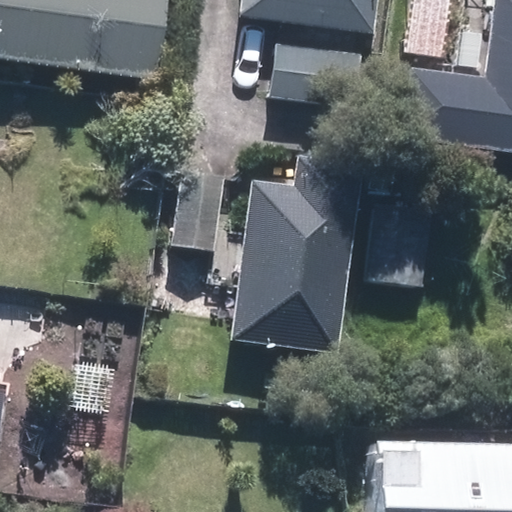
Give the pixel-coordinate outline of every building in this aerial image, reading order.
[(150,0),(0,0),(0,67),(141,84),(150,0)] [(222,0),(220,21),(355,36),(359,0),(222,0)] [(511,160),(511,0),(473,0),(463,83),(390,74),(381,144),(511,160)] [(436,0),(398,0),(393,60),(431,64),(436,0)] [(345,60),(265,50),(259,100),(339,110),(345,60)] [(233,186),(213,345),(322,359),(346,170),(278,162),(274,192),(233,186)] [(210,180),(167,175),(158,251),(201,256),(210,180)] [(410,292),(418,215),(361,209),(353,286),(410,292)] [(511,511),(511,447),(379,445),(378,511),(511,511)]
